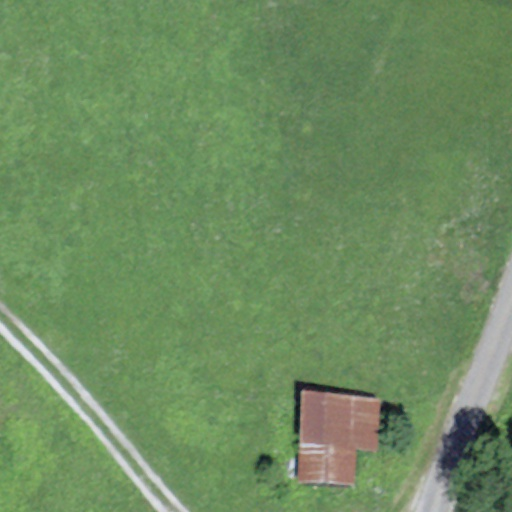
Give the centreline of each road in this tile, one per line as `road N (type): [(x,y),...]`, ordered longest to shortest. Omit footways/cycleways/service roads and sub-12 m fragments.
road 1 (track): [(166,511),(0,324)]
road 2 (unclassified): [(511,300),(435,511)]
